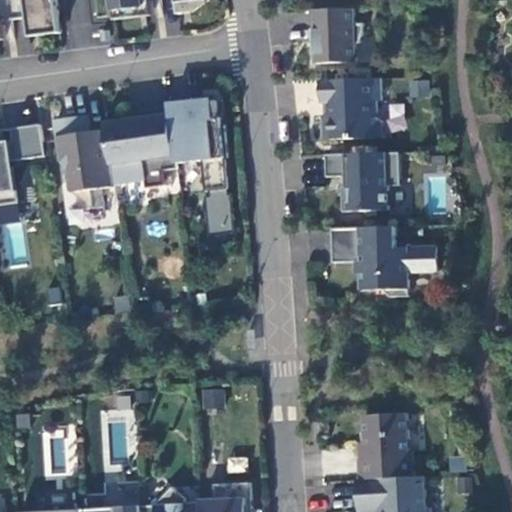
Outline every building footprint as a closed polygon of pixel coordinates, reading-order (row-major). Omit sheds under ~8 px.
[(0,0),(0,32),(1,33),(0,27),(0,22),(31,19),(32,27),(63,24),(59,0),(0,0)] [(115,0),(117,13),(148,8),(146,0),(179,0),(180,5),(211,1),(211,0),(115,0)] [(367,26),(366,25),(358,26),(357,11),(315,12),(315,28),(318,28),(319,65),(359,64),(358,45),(363,45),(364,41),(366,33),(367,29),(367,26)] [(385,124),(380,119),(380,103),(385,103),(384,80),(323,82),(324,104),(330,104),(330,117),(325,121),(326,136),(331,141),(386,140),(385,124)] [(428,80),(410,81),(410,95),(429,95),(428,80)] [(195,104),(195,100),(172,103),(172,108),(180,165),(205,162),(213,238),(239,237),(228,160),(231,160),(228,127),(215,128),(215,122),(218,122),(216,102),(195,104)] [(225,101),(216,102),(218,122),(215,122),(215,128),(228,127),(225,101)] [(390,132),(407,130),(404,103),(387,105),(390,132)] [(110,131),(118,187),(149,183),(149,190),(169,187),(166,172),(181,170),(180,165),(172,108),(143,112),(145,127),(133,129),(132,121),(109,125),(110,131)] [(132,121),(133,129),(145,127),(143,112),(131,114),(132,121)] [(103,190),(118,187),(110,131),(90,134),(89,128),(92,127),(90,117),(58,121),(63,154),(68,158),(64,164),(76,172),(73,177),(75,193),(89,204),(90,210),(106,208),(103,190)] [(48,158),(44,126),(15,130),(16,142),(1,145),(0,138),(0,207),(22,204),(16,162),(48,158)] [(403,187),(402,154),(329,156),(330,179),(349,178),(350,188),(345,188),(345,213),(391,212),(391,188),(403,187)] [(399,250),(399,229),(335,230),(336,264),(358,264),(364,269),(364,292),(385,291),(393,299),(412,298),(411,274),(441,273),(440,249),(399,250)] [(203,408),(225,406),(224,388),(201,389),(203,408)] [(365,461),(362,461),(363,481),(416,478),(415,453),(412,453),(410,415),(367,417),(368,445),(365,445),(365,461)] [(227,472),(247,472),(247,459),(227,459),(227,472)] [(430,511),(429,510),(427,478),(416,478),(363,481),(360,481),(361,511),(368,511),(381,511),(380,511),(430,511)] [(251,511),(255,509),(254,484),(227,485),(219,501),(204,502),(204,504),(204,511),(251,511)] [(204,511),(204,504),(189,505),(189,500),(175,488),(159,507),(144,508),(144,511),(204,511)] [(29,508),(29,511),(84,511),(83,490),(38,492),(39,508),(29,508)]
